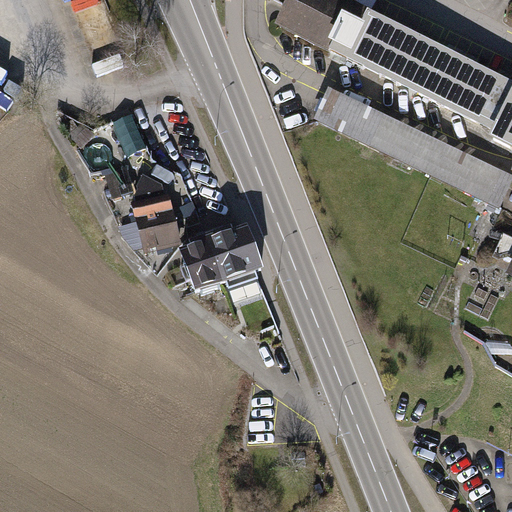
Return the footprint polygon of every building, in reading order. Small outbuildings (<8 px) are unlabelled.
[(268,0),(290,10),(280,31),(499,136),(511,108),(511,90),(367,21),(377,0),(357,0),(352,11),(329,0),(268,0)] [(332,97),(320,122),(500,207),(511,182),(332,97)] [(511,108),(499,136),(495,143),(511,151),(511,108)] [(87,152),(97,143),(87,132),(77,140),(87,152)] [(147,256),(180,248),(166,199),(165,199),(162,189),(145,179),(138,190),(139,193),(135,199),(137,206),(134,207),(147,256)] [(226,286),(259,274),(245,232),(211,244),(226,286)] [(226,286),(211,244),(180,254),(195,296),(226,286)]
